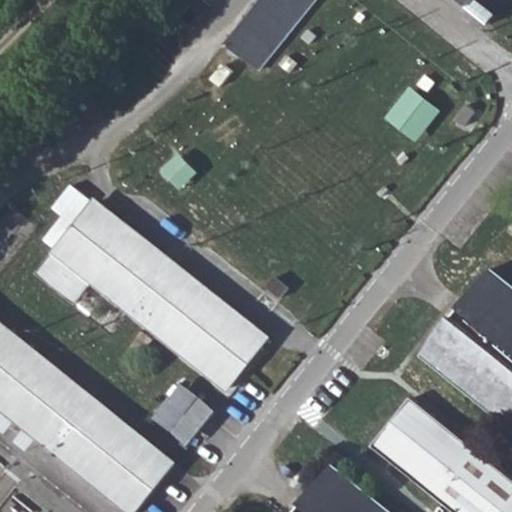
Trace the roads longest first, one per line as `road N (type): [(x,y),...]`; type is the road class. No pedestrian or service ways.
road 1 (unknown): [(77,147),(325,350)]
road 2 (unknown): [(232,0),(176,71),(77,147)]
